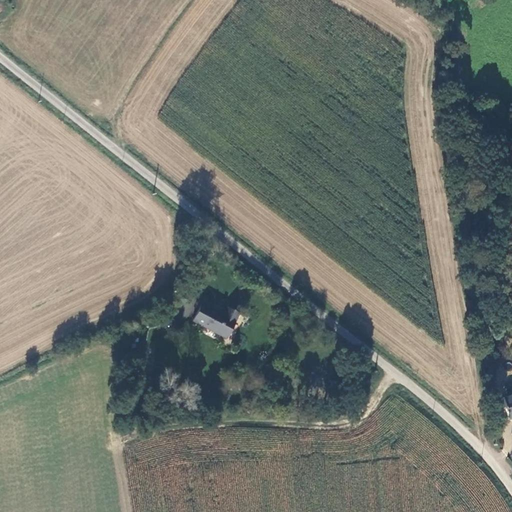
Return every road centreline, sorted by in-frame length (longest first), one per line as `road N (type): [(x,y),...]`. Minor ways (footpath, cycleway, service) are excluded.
road 1 (unclassified): [(0,56),(424,398),(511,491)]
road 2 (track): [(130,511),(118,448),(125,439),(163,427),(320,424),(359,415),(391,372)]
